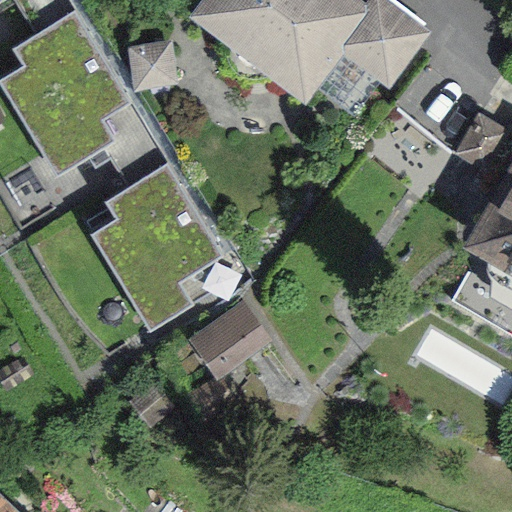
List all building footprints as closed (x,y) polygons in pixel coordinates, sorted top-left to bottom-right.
[(14,0),(35,34),(76,10),(70,0),(14,0)] [(351,0),(210,0),(201,13),(304,91),(341,43),(390,80),(427,31),(384,0),(373,0),(366,11),(351,0)] [(24,65),(0,79),(0,81),(26,125),(51,110),(69,139),(101,120),(113,140),(100,148),(102,150),(105,148),(128,187),(168,163),(76,10),(35,34),(14,47),(24,65)] [(169,45),(135,49),(139,83),(173,79),(169,45)] [(506,132),(478,116),(457,151),(485,167),(506,132)] [(117,216),(92,231),(120,277),(143,263),(162,293),(179,283),(192,304),(237,277),(168,163),(128,187),(107,199),(117,216)] [(511,182),(503,199),(493,200),(485,215),(489,223),(479,240),(493,248),(488,260),(492,275),(491,293),(511,305),(511,182)]
